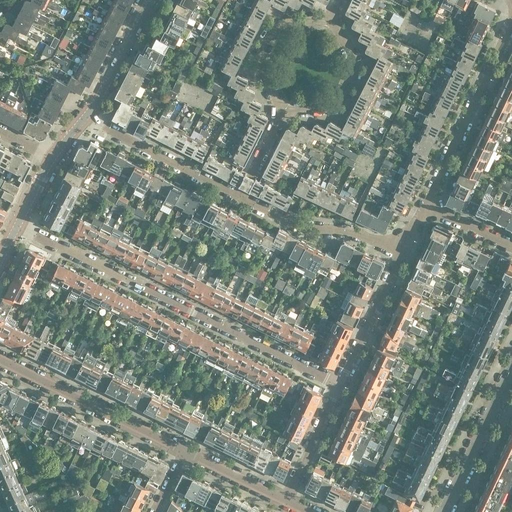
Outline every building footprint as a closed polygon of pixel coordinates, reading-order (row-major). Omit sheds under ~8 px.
[(24,0),(21,8),(44,20),(46,17),(36,11),(39,7),(44,9),(44,8),(30,1),(27,0),(24,0)] [(30,0),(30,1),(44,8),(46,4),(47,4),(60,11),(62,7),(49,0),(30,0)] [(111,0),(112,1),(110,6),(123,13),(128,4),(120,0),(111,0)] [(179,0),(174,10),(189,17),(194,8),(179,0)] [(220,9),(224,0),(223,0),(219,0),(216,7),(220,9)] [(254,0),(253,3),(267,9),(271,0),(254,0)] [(271,0),(274,2),(274,3),(284,8),(285,8),(288,2),(288,0),(271,0)] [(369,0),(351,0),(350,2),(351,3),(364,9),(367,4),(368,5),(370,1),(369,0)] [(443,0),(440,7),(445,9),(447,4),(453,7),(455,3),(455,0),(443,0)] [(455,0),(455,3),(460,5),(455,16),(459,18),(461,15),(465,8),(469,0),(468,0),(455,0)] [(236,5),(247,11),(262,18),(267,9),(253,3),(251,7),(238,1),(236,5)] [(471,14),(474,15),(475,14),(490,21),(495,10),(477,1),(476,4),(473,10),(472,12),(471,14)] [(351,3),(347,12),(356,17),(357,16),(362,19),(363,17),(369,21),(372,14),(364,9),(351,3)] [(246,17),(244,21),(257,28),(262,18),(247,11),(236,5),(234,9),(245,15),(245,16),(246,17)] [(413,5),(410,9),(419,14),(421,10),(421,9),(413,5)] [(96,10),(105,15),(119,22),(123,13),(110,6),(107,11),(98,6),(96,10)] [(215,18),(220,9),(216,7),(211,16),(215,18)] [(21,8),(16,17),(30,24),(32,19),(42,24),(44,20),(21,8)] [(103,18),(101,24),(114,31),(119,22),(105,15),(94,9),(92,13),(103,18)] [(170,19),(184,26),(192,30),(194,26),(186,22),(189,17),(174,10),(170,19)] [(392,11),(389,20),(400,26),(404,16),(392,11)] [(81,14),(76,12),(72,21),(76,23),(81,14)] [(474,15),(470,24),(485,32),(490,21),(475,14),(474,15)] [(356,17),(353,25),(353,26),(362,31),(363,29),(368,31),(369,30),(373,22),(369,21),(363,17),(362,19),(357,16),(356,17)] [(16,17),(12,26),(26,33),(37,38),(38,35),(27,29),(30,24),(16,17)] [(165,28),(178,35),(180,36),(186,39),(188,35),(182,32),(184,26),(170,19),(165,28)] [(240,25),(238,29),(253,37),(257,28),(244,21),(241,26),(240,25)] [(5,23),(1,31),(14,38),(24,43),(26,40),(16,35),(19,30),(25,33),(26,33),(12,26),(6,23),(5,23)] [(391,23),(388,29),(395,33),(398,27),(391,23)] [(97,28),(95,32),(110,39),(114,31),(101,24),(98,29),(97,28)] [(465,35),(468,36),(480,42),(485,32),(470,24),(465,35)] [(229,25),(227,29),(232,32),(235,34),(237,35),(234,40),(248,46),(253,37),(238,29),(234,27),(229,25)] [(210,28),(206,26),(202,35),(206,37),(210,28)] [(163,27),(159,36),(169,42),(174,44),(178,35),(165,28),(163,27)] [(94,36),(92,41),(105,48),(110,39),(95,32),(87,28),(85,32),(93,36),(94,36)] [(359,37),(359,38),(369,43),(370,41),(375,44),(376,42),(381,45),(385,38),(379,35),(369,30),(368,31),(363,29),(362,31),(359,37)] [(63,38),(68,41),(72,33),(67,30),(63,38)] [(213,30),(209,39),(216,42),(218,43),(220,44),(228,48),(243,56),(248,46),(234,40),(229,37),(226,42),(221,40),(218,38),(220,33),(213,30)] [(0,42),(3,44),(13,50),(15,46),(5,41),(7,36),(14,39),(14,38),(1,31),(0,31),(0,42)] [(155,35),(151,44),(165,51),(169,42),(159,36),(155,35)] [(457,44),(461,45),(477,53),(481,43),(480,42),(468,36),(465,42),(463,41),(455,37),(453,41),(457,44)] [(53,37),(49,45),(54,48),(58,40),(53,37)] [(196,44),(201,46),(204,39),(200,37),(196,44)] [(63,38),(58,46),(63,49),(68,41),(63,38)] [(78,45),(87,50),(101,57),(105,48),(92,41),(89,46),(80,41),(78,45)] [(366,50),(366,51),(376,56),(377,54),(380,56),(381,55),(382,56),(389,59),(393,51),(386,47),(381,45),(376,42),(375,44),(370,41),(369,43),(366,50)] [(151,44),(147,42),(142,51),(158,59),(160,60),(165,51),(151,44)] [(42,53),(48,56),(50,55),(54,48),(46,44),(42,53)] [(220,44),(218,48),(222,50),(222,51),(226,53),(227,54),(225,58),(238,65),(243,56),(228,48),(220,44)] [(85,54),(83,59),(96,66),(101,57),(87,50),(78,45),(76,49),(85,54)] [(461,50),(459,55),(472,62),(477,53),(461,45),(459,49),(461,50)] [(158,59),(142,51),(139,50),(134,59),(135,59),(135,60),(149,67),(153,69),(158,59)] [(196,56),(190,53),(185,62),(191,65),(196,56)] [(21,65),(25,58),(20,55),(16,62),(21,65)] [(380,56),(376,65),(389,72),(392,67),(397,70),(398,69),(402,71),(404,67),(399,65),(398,64),(389,59),(382,56),(381,55),(380,56)] [(468,71),(472,62),(459,55),(456,61),(446,56),(442,55),(441,58),(444,60),(450,63),(454,65),(468,71)] [(217,62),(215,66),(218,67),(232,74),(236,77),(237,76),(234,74),(238,65),(225,58),(223,63),(221,62),(218,61),(217,62)] [(79,64),(77,67),(92,75),(96,66),(83,59),(80,64),(79,64)] [(135,60),(130,69),(144,76),(147,71),(152,74),(154,70),(153,69),(149,67),(135,60)] [(448,73),(448,74),(461,80),(463,81),(468,71),(454,65),(450,63),(444,60),(442,63),(450,67),(453,68),(450,74),(448,73)] [(183,61),(178,70),(187,74),(190,67),(191,65),(183,61)] [(408,62),(405,68),(415,73),(418,67),(408,62)] [(376,65),(371,74),(386,82),(388,77),(387,76),(389,72),(376,65)] [(71,75),(70,75),(84,82),(87,84),(92,75),(77,67),(75,71),(76,72),(74,77),(71,75)] [(130,69),(125,78),(140,86),(146,89),(148,85),(150,80),(144,76),(130,69)] [(66,84),(66,85),(69,86),(79,91),(84,82),(70,75),(59,70),(57,74),(68,80),(66,84)] [(187,74),(182,72),(178,81),(182,83),(187,74)] [(236,77),(232,74),(228,83),(238,88),(239,86),(244,89),(245,86),(248,80),(238,74),(237,76),(236,77)] [(383,86),(386,82),(371,74),(366,83),(379,90),(382,86),(383,86)] [(433,78),(442,82),(457,89),(461,80),(448,74),(446,78),(444,78),(435,74),(433,78)] [(504,83),(503,84),(511,88),(511,75),(508,74),(506,78),(505,78),(503,82),(504,83)] [(125,78),(121,87),(134,94),(135,95),(135,94),(141,98),(145,89),(140,86),(125,78)] [(55,79),(51,88),(64,95),(69,86),(66,85),(55,79)] [(175,84),(172,90),(177,92),(181,86),(182,87),(183,85),(177,81),(175,84)] [(223,88),(210,81),(208,85),(214,89),(212,93),(218,96),(220,92),(221,92),(223,88)] [(441,88),(439,92),(453,99),(457,89),(442,82),(440,87),(441,88)] [(48,92),(46,97),(60,104),(64,95),(51,88),(46,85),(41,83),(39,87),(48,92)] [(366,83),(361,92),(377,100),(379,96),(377,95),(379,90),(366,83)] [(511,88),(503,84),(502,87),(500,88),(498,92),(499,93),(499,94),(511,100),(511,88)] [(229,92),(234,95),(245,100),(245,99),(250,101),(251,99),(254,93),(255,92),(254,92),(245,86),(244,89),(239,86),(238,88),(232,85),(229,92)] [(121,87),(120,87),(115,96),(122,100),(122,99),(130,103),(134,94),(121,87)] [(177,93),(167,88),(164,94),(174,99),(177,93)] [(361,92),(356,102),(370,109),(373,104),(378,107),(380,103),(376,100),(377,100),(361,92)] [(425,97),(433,101),(448,108),(453,99),(439,92),(437,97),(435,96),(427,92),(425,97)] [(0,100),(0,118),(1,119),(9,104),(11,100),(13,96),(9,94),(5,102),(5,103),(0,100)] [(495,102),(494,103),(510,111),(511,105),(511,100),(499,94),(497,97),(496,97),(494,101),(495,102)] [(9,104),(1,119),(10,123),(18,108),(17,109),(12,107),(17,98),(13,96),(9,104)] [(161,100),(155,96),(152,103),(158,106),(161,100)] [(34,97),(32,101),(55,113),(60,104),(46,97),(43,102),(34,97)] [(430,110),(430,111),(444,117),(448,108),(433,101),(425,97),(423,101),(431,105),(431,106),(433,107),(430,111),(430,110)] [(18,108),(10,123),(19,128),(20,125),(21,126),(27,114),(21,111),(22,110),(25,104),(23,99),(21,103),(18,108)] [(119,121),(120,122),(126,125),(133,112),(134,110),(130,108),(132,104),(130,103),(122,99),(122,100),(119,106),(119,107),(114,118),(119,121)] [(245,99),(245,100),(241,108),(251,113),(252,111),(257,113),(258,112),(261,104),(251,99),(250,101),(245,99)] [(55,113),(32,101),(30,105),(39,110),(37,115),(38,116),(38,115),(50,122),(55,113)] [(356,102),(352,111),(367,119),(369,114),(368,114),(370,109),(356,102)] [(511,111),(510,111),(494,103),(493,107),(491,107),(489,111),(490,112),(490,113),(509,122),(511,115),(511,111)] [(220,108),(215,106),(211,113),(223,120),(224,118),(217,114),(220,108)] [(417,110),(414,115),(439,127),(444,117),(430,111),(428,115),(426,115),(417,110)] [(141,117),(134,131),(143,136),(146,131),(149,125),(153,117),(155,113),(152,111),(150,113),(146,120),(142,117),(141,117)] [(251,113),(248,119),(264,127),(263,127),(267,119),(268,118),(267,117),(258,112),(257,113),(252,111),(251,113)] [(352,111),(347,120),(361,128),(363,123),(365,123),(367,119),(352,111)] [(126,125),(125,127),(134,131),(141,117),(133,112),(126,125)] [(486,121),(485,122),(500,129),(503,123),(511,128),(511,123),(509,122),(490,113),(488,117),(486,117),(485,120),(486,121)] [(149,125),(146,131),(156,136),(164,120),(166,116),(162,114),(159,120),(153,117),(149,125)] [(50,122),(38,115),(38,116),(36,121),(33,119),(32,122),(27,119),(23,127),(22,129),(33,135),(33,134),(40,138),(43,137),(46,130),(50,122)] [(165,140),(172,127),(175,121),(169,118),(166,116),(164,120),(156,136),(165,140)] [(207,124),(210,118),(204,116),(201,121),(207,124)] [(423,125),(421,131),(434,137),(439,127),(415,116),(413,119),(418,122),(418,123),(423,125)] [(246,125),(244,129),(259,136),(264,127),(248,119),(248,120),(250,121),(248,126),(246,125)] [(342,129),(339,128),(344,131),(361,140),(373,145),(374,142),(363,136),(364,135),(359,132),(361,128),(347,120),(342,129)] [(329,121),(325,128),(324,130),(330,132),(329,134),(339,139),(344,131),(339,128),(340,126),(330,121),(329,121)] [(482,128),(480,132),(499,140),(506,144),(507,140),(503,138),(506,132),(500,129),(485,122),(485,123),(483,123),(482,126),(483,127),(482,128)] [(315,123),(312,129),(311,131),(316,134),(315,136),(325,141),(329,134),(330,132),(324,130),(325,128),(316,123),(315,123)] [(301,125),(297,132),(297,133),(302,136),(301,138),(311,143),(315,136),(316,134),(311,131),(312,129),(302,124),(301,125)] [(174,145),(182,130),(178,128),(177,130),(172,127),(165,140),(174,145)] [(394,129),(391,127),(386,136),(390,138),(394,129)] [(283,136),(282,136),(298,144),(301,138),(302,136),(297,133),(297,132),(288,128),(287,128),(283,136)] [(190,136),(183,150),(193,155),(201,139),(205,131),(202,129),(198,137),(197,137),(196,139),(190,136)] [(244,134),(241,139),(254,146),(259,136),(244,129),(242,133),(244,134)] [(182,130),(174,145),(183,150),(190,136),(185,134),(186,132),(182,130)] [(417,134),(415,139),(430,146),(434,137),(421,131),(419,135),(417,134)] [(491,149),(494,150),(499,140),(480,132),(479,135),(479,136),(477,137),(476,139),(476,141),(476,142),(491,149)] [(282,136),(277,146),(293,154),(296,156),(301,158),(307,161),(309,159),(302,155),(303,154),(294,150),(292,149),(295,144),(297,145),(298,144),(282,136)] [(394,140),(387,137),(384,143),(391,147),(394,140)] [(201,139),(193,155),(202,159),(209,146),(204,143),(205,141),(201,139)] [(254,146),(241,139),(238,145),(236,144),(234,147),(250,155),(254,146)] [(430,146),(415,139),(413,143),(407,140),(405,145),(412,149),(414,150),(426,155),(430,146)] [(234,153),(231,158),(242,164),(243,164),(245,165),(250,155),(234,147),(222,141),(219,145),(232,151),(234,153)] [(74,157),(75,158),(90,166),(90,165),(94,167),(103,148),(98,146),(91,142),(88,148),(82,145),(80,146),(74,157)] [(366,142),(362,151),(373,156),(377,148),(366,142)] [(473,147),(471,152),(486,159),(490,161),(495,151),(494,150),(491,149),(476,142),(474,143),(473,145),(473,147)] [(293,154),(277,146),(272,155),(286,162),(289,157),(290,158),(293,154)] [(359,157),(336,146),(334,150),(357,161),(359,157)] [(3,148),(0,154),(0,164),(5,167),(13,153),(8,150),(9,149),(5,147),(4,149),(3,148)] [(97,161),(101,164),(110,168),(117,155),(107,150),(107,151),(103,148),(97,161)] [(318,153),(310,149),(308,154),(316,157),(318,153)] [(400,154),(407,159),(423,166),(428,156),(426,155),(414,150),(412,155),(409,154),(402,150),(400,154)] [(468,157),(466,162),(481,169),(485,171),(490,161),(486,159),(471,152),(469,153),(468,155),(469,157),(468,157)] [(13,153),(5,167),(14,172),(22,157),(21,157),(21,156),(18,154),(17,155),(13,153)] [(117,155),(110,168),(119,173),(127,158),(118,154),(117,155)] [(209,154),(204,166),(211,170),(211,169),(217,173),(222,163),(214,159),(214,157),(209,154)] [(408,163),(405,169),(419,175),(423,166),(407,159),(399,154),(397,158),(406,162),(408,163)] [(286,162),(272,155),(267,164),(283,172),(294,178),(296,175),(283,168),(286,162)] [(22,157),(14,172),(12,175),(17,178),(22,180),(31,162),(22,157)] [(70,167),(85,175),(89,177),(94,167),(90,166),(75,158),(70,167)] [(127,158),(119,173),(125,176),(123,180),(127,182),(129,178),(136,164),(127,160),(127,158)] [(312,158),(310,163),(319,166),(321,162),(312,158)] [(346,158),(343,162),(353,167),(355,162),(346,158)] [(462,170),(462,171),(477,178),(481,169),(466,162),(465,165),(463,166),(462,168),(462,170)] [(222,163),(217,173),(224,176),(230,179),(236,169),(237,168),(233,166),(232,168),(222,163)] [(136,164),(129,178),(127,182),(132,185),(136,187),(138,183),(145,169),(136,164)] [(263,173),(263,174),(265,175),(264,175),(274,180),(276,181),(279,175),(281,176),(289,181),(291,177),(283,172),(267,164),(263,173)] [(64,176),(64,177),(80,184),(83,186),(86,182),(82,180),(85,175),(70,167),(66,176),(64,176)] [(294,190),(295,191),(304,195),(312,179),(313,176),(316,170),(312,168),(308,177),(307,179),(301,176),(295,189),(295,188),(294,190)] [(145,169),(138,183),(136,187),(135,189),(144,194),(147,187),(155,172),(154,172),(154,173),(145,169)] [(236,169),(230,179),(230,180),(230,181),(239,185),(238,186),(239,186),(240,185),(244,188),(250,176),(246,174),(246,173),(245,172),(244,173),(239,170),(239,171),(236,169)] [(401,173),(399,177),(415,184),(419,175),(405,169),(403,174),(401,173)] [(399,182),(396,187),(410,194),(415,184),(399,177),(389,172),(387,171),(385,175),(397,181),(399,182)] [(457,180),(472,188),(477,178),(462,171),(462,172),(460,172),(459,174),(459,176),(458,180),(457,180)] [(155,172),(147,187),(152,190),(150,194),(151,194),(148,200),(151,202),(157,192),(164,177),(155,172)] [(320,185),(314,199),(323,204),(332,183),(336,174),(333,172),(326,188),(320,185)] [(105,177),(100,174),(97,180),(102,183),(105,177)] [(244,188),(249,190),(248,191),(249,192),(250,191),(258,195),(259,195),(265,184),(264,184),(259,181),(256,180),(256,179),(255,178),(255,179),(250,176),(244,188)] [(62,182),(60,187),(77,196),(82,186),(80,184),(64,177),(62,181),(62,182)] [(164,177),(157,192),(161,195),(157,204),(161,206),(166,197),(172,183),(164,179),(164,177)] [(103,182),(112,186),(114,183),(105,178),(103,182)] [(335,178),(332,183),(323,204),(333,208),(339,194),(334,191),(336,186),(339,180),(335,178)] [(312,179),(304,195),(314,199),(320,185),(315,183),(316,180),(312,179)] [(506,186),(510,188),(511,185),(511,182),(506,180),(504,179),(501,184),(506,186)] [(13,193),(15,194),(18,187),(20,184),(15,181),(13,184),(4,180),(1,187),(13,193)] [(457,180),(452,191),(466,198),(479,204),(481,201),(468,195),(471,188),(472,188),(457,180)] [(174,184),(172,183),(166,197),(163,202),(172,207),(175,202),(182,188),(179,186),(180,184),(175,182),(174,184)] [(265,184),(259,195),(266,198),(266,197),(273,201),(278,191),(268,186),(269,184),(265,182),(264,184),(265,184)] [(111,187),(107,185),(102,196),(106,198),(111,187)] [(342,212),(350,196),(351,193),(354,187),(350,185),(347,192),(341,189),(339,194),(333,208),(342,212)] [(55,196),(55,197),(72,206),(73,206),(76,201),(84,206),(85,205),(90,208),(92,204),(77,196),(60,187),(57,192),(56,192),(55,195),(55,196)] [(392,192),(390,196),(406,203),(410,194),(396,187),(394,193),(392,192)] [(191,192),(182,188),(175,202),(180,205),(175,214),(179,216),(181,212),(184,207),(191,192)] [(491,189),(487,188),(476,211),(475,211),(475,213),(476,213),(476,212),(481,214),(481,216),(483,217),(485,216),(486,217),(494,200),(495,197),(489,194),(491,189)] [(1,196),(5,198),(10,201),(11,202),(14,196),(12,195),(12,194),(4,190),(1,196)] [(278,191),(273,201),(279,204),(279,205),(286,208),(292,197),(290,195),(288,194),(287,196),(278,191)] [(452,191),(452,192),(448,201),(449,203),(449,204),(475,216),(476,213),(475,213),(475,211),(476,211),(479,204),(466,198),(452,191)] [(184,207),(183,209),(181,212),(187,216),(184,222),(187,224),(193,213),(201,197),(191,192),(184,207)] [(116,203),(118,198),(109,194),(107,198),(116,203)] [(129,199),(120,195),(116,203),(125,207),(129,199)] [(350,196),(342,212),(352,217),(358,203),(357,202),(352,200),(353,198),(350,196)] [(390,200),(387,206),(394,210),(401,213),(406,203),(390,196),(388,199),(390,200)] [(51,204),(49,209),(71,220),(73,216),(69,214),(73,206),(72,206),(55,197),(54,200),(52,200),(51,203),(51,204)] [(100,202),(89,197),(87,201),(94,204),(98,207),(100,202)] [(201,197),(193,213),(193,214),(191,218),(199,223),(203,216),(210,203),(201,198),(201,197)] [(493,201),(486,217),(487,216),(491,218),(492,219),(493,220),(495,220),(496,220),(503,206),(498,203),(500,199),(495,197),(493,201)] [(503,206),(496,220),(497,221),(498,222),(499,223),(501,222),(506,225),(505,226),(511,211),(511,202),(508,208),(503,206)] [(210,203),(203,216),(201,220),(210,225),(213,220),(219,207),(210,203)] [(94,214),(98,207),(94,204),(90,212),(94,214)] [(383,204),(378,215),(389,221),(389,219),(391,219),(392,216),(391,215),(394,210),(387,206),(383,204)] [(219,207),(213,220),(210,225),(215,228),(212,233),(217,235),(222,225),(229,211),(228,212),(219,207)] [(361,208),(356,219),(368,224),(369,224),(370,225),(373,226),(374,226),(374,227),(381,231),(384,229),(385,229),(389,221),(378,215),(363,208),(363,209),(361,208)] [(44,219),(43,221),(54,226),(54,228),(56,229),(58,228),(59,229),(59,227),(61,228),(64,222),(68,224),(71,220),(49,209),(47,214),(45,214),(44,217),(44,219)] [(229,211),(222,225),(218,234),(227,239),(232,230),(239,216),(229,211)] [(141,218),(133,214),(131,218),(139,222),(141,218)] [(239,216),(232,230),(230,234),(238,238),(241,234),(247,221),(239,217),(239,216)] [(67,233),(73,235),(77,238),(77,239),(80,241),(82,240),(90,224),(85,222),(85,221),(81,219),(76,228),(71,225),(67,233)] [(90,224),(82,240),(83,241),(83,242),(86,244),(88,243),(92,245),(100,229),(101,227),(103,221),(100,220),(97,225),(91,222),(90,224)] [(100,229),(92,245),(96,247),(97,249),(99,250),(101,250),(102,250),(110,234),(110,232),(105,229),(108,223),(103,221),(101,227),(100,229)] [(247,221),(241,234),(239,239),(244,241),(241,248),(245,250),(250,239),(257,226),(247,221)] [(436,226),(431,235),(447,243),(453,232),(450,231),(438,225),(436,226)] [(257,226),(250,239),(246,248),(255,252),(259,244),(266,231),(257,226)] [(183,232),(174,227),(172,232),(181,237),(183,232)] [(276,234),(273,242),(270,248),(267,253),(271,255),(273,250),(278,253),(281,247),(288,234),(289,233),(279,228),(276,234)] [(266,231),(259,244),(260,244),(260,243),(265,245),(262,251),(267,253),(270,248),(273,242),(276,234),(267,230),(266,231)] [(110,234),(102,250),(103,252),(106,254),(108,253),(112,255),(120,237),(111,232),(110,234)] [(122,233),(120,237),(112,255),(116,257),(116,258),(118,260),(120,259),(121,259),(121,260),(129,244),(130,241),(132,237),(122,233)] [(288,234),(281,247),(290,252),(297,239),(288,234)] [(431,235),(427,246),(440,252),(440,251),(442,252),(446,243),(444,242),(431,235)] [(297,239),(290,252),(289,256),(298,260),(300,257),(307,243),(297,239)] [(129,244),(121,260),(121,261),(124,262),(126,262),(131,264),(138,248),(139,246),(130,241),(129,244)] [(341,243),(335,256),(335,257),(331,266),(342,272),(347,263),(348,261),(355,247),(345,242),(344,241),(344,242),(342,243),(341,242),(341,243)] [(307,243),(300,257),(309,262),(316,248),(307,243)] [(463,260),(470,247),(462,243),(455,258),(458,260),(462,262),(463,260)] [(138,248),(131,264),(135,266),(135,268),(139,269),(140,269),(141,269),(148,253),(149,251),(139,246),(138,248)] [(427,246),(422,255),(435,262),(438,255),(447,259),(448,256),(440,252),(427,246)] [(355,247),(348,261),(357,266),(364,252),(354,248),(355,247)] [(470,247),(463,260),(471,263),(470,265),(469,264),(465,272),(469,274),(473,264),(480,251),(470,247)] [(316,248),(309,262),(314,264),(311,271),(315,273),(318,266),(326,252),(325,253),(316,248)] [(26,255),(23,259),(39,267),(40,267),(44,259),(43,259),(44,257),(43,256),(42,255),(39,253),(37,254),(28,249),(28,250),(27,250),(25,254),(26,255)] [(148,253),(141,269),(142,269),(142,271),(145,273),(147,272),(151,274),(158,258),(159,256),(149,251),(148,253)] [(480,251),(473,264),(478,267),(470,283),(475,286),(477,281),(482,272),(490,256),(480,251)] [(511,260),(494,251),(491,257),(489,262),(496,266),(505,270),(506,270),(511,273),(511,260)] [(326,252),(318,266),(319,267),(318,269),(327,273),(329,270),(335,257),(335,256),(326,252)] [(364,252),(357,266),(366,270),(366,271),(366,272),(373,257),(364,252)] [(275,268),(281,256),(278,254),(272,266),(275,268)] [(168,263),(160,278),(161,279),(162,281),(164,282),(166,281),(170,283),(178,268),(183,257),(179,255),(174,263),(169,261),(168,263)] [(374,255),(373,257),(366,272),(369,273),(365,283),(373,287),(378,277),(385,263),(385,260),(384,260),(374,255)] [(422,255),(417,266),(430,272),(435,274),(440,264),(435,262),(422,255)] [(159,256),(158,258),(151,274),(155,276),(155,277),(158,279),(160,278),(168,263),(169,261),(164,258),(159,256)] [(178,268),(170,283),(173,285),(173,286),(176,288),(178,287),(180,288),(187,272),(188,270),(182,267),(187,259),(183,257),(178,268)] [(19,268),(19,269),(34,277),(39,267),(23,259),(22,263),(20,263),(18,267),(19,268)] [(52,264),(48,272),(54,274),(59,264),(53,262),(52,264)] [(187,272),(180,288),(181,290),(184,291),(185,291),(189,293),(197,277),(203,264),(199,262),(194,273),(188,270),(187,272)] [(63,266),(59,264),(54,274),(51,280),(48,286),(58,291),(61,284),(68,269),(68,267),(64,265),(63,266)] [(197,277),(189,293),(193,295),(194,297),(197,298),(199,297),(207,282),(208,280),(202,277),(207,266),(203,264),(197,277)] [(250,273),(254,275),(258,269),(253,266),(250,273)] [(417,266),(412,276),(425,282),(429,284),(434,286),(436,281),(439,282),(441,277),(435,274),(430,272),(417,266)] [(493,272),(502,276),(506,277),(503,283),(511,286),(511,273),(506,270),(505,270),(496,266),(493,272)] [(235,273),(244,277),(247,272),(245,271),(240,269),(238,267),(235,273)] [(68,269),(61,284),(71,289),(78,274),(75,272),(74,270),(70,268),(69,269),(68,269)] [(268,272),(261,268),(257,276),(264,279),(268,272)] [(16,274),(14,278),(29,286),(34,277),(19,269),(18,269),(17,269),(15,273),(16,274)] [(354,273),(345,269),(343,272),(352,277),(354,273)] [(244,277),(254,282),(257,277),(247,272),(244,277)] [(487,274),(482,272),(477,281),(483,284),(487,274)] [(78,274),(71,289),(80,294),(88,278),(87,278),(87,277),(83,275),(82,276),(78,274)] [(207,282),(199,297),(200,298),(200,300),(203,301),(205,300),(209,302),(216,287),(221,277),(217,276),(214,283),(208,280),(207,282)] [(412,276),(407,286),(410,288),(422,293),(429,296),(431,291),(434,286),(425,282),(412,276)] [(9,288),(6,294),(22,302),(25,303),(33,288),(29,286),(14,278),(12,282),(10,282),(8,286),(9,288)] [(88,278),(80,294),(87,297),(83,303),(87,305),(97,283),(94,282),(94,280),(90,278),(88,279),(88,278)] [(279,278),(275,286),(283,290),(287,282),(279,278)] [(458,279),(456,284),(462,287),(465,282),(458,279)] [(354,289),(354,290),(368,297),(369,297),(374,287),(372,286),(365,283),(360,281),(355,290),(354,289)] [(102,285),(97,283),(87,305),(97,310),(100,303),(107,288),(107,286),(103,285),(102,285)] [(489,289),(495,292),(511,300),(511,286),(503,283),(501,288),(497,286),(492,284),(489,289)] [(458,295),(462,287),(456,284),(452,292),(458,295)] [(216,287),(209,302),(213,304),(213,306),(216,307),(218,307),(226,291),(227,289),(217,285),(216,287)] [(295,288),(290,286),(287,292),(292,295),(295,288)] [(328,290),(321,286),(317,295),(324,298),(328,290)] [(486,295),(492,298),(495,299),(493,305),(508,312),(508,310),(510,310),(511,307),(511,306),(511,302),(511,300),(495,292),(489,289),(482,286),(480,290),(479,291),(486,295)] [(107,288),(100,303),(109,308),(117,293),(113,291),(113,290),(109,288),(108,288),(107,288)] [(364,306),(368,297),(354,290),(351,288),(346,298),(349,299),(364,306)] [(406,288),(401,299),(429,313),(437,316),(439,311),(432,308),(421,303),(418,301),(421,296),(409,290),(406,288)] [(226,291),(218,307),(219,307),(220,309),(222,311),(224,310),(228,312),(235,296),(236,294),(227,289),(226,291)] [(305,293),(299,291),(296,297),(301,299),(305,293)] [(315,294),(309,291),(304,301),(311,304),(315,294)] [(2,299),(0,303),(0,329),(5,319),(13,303),(16,299),(6,294),(5,293),(2,299)] [(117,293),(109,308),(105,316),(110,319),(114,310),(119,313),(126,297),(126,296),(122,294),(121,295),(117,293)] [(245,301),(238,316),(238,317),(239,318),(242,320),(243,319),(247,321),(256,304),(258,298),(249,293),(245,301)] [(235,296),(228,312),(232,314),(232,316),(235,317),(237,316),(238,316),(245,301),(246,299),(236,294),(235,296)] [(321,298),(316,295),(312,305),(316,307),(321,298)] [(126,297),(119,313),(117,318),(127,322),(129,318),(136,302),(132,300),(132,299),(128,297),(127,298),(126,297)] [(257,326),(264,310),(265,308),(267,304),(268,303),(258,298),(256,304),(247,321),(252,323),(252,325),(255,326),(256,326),(257,326)] [(342,307),(345,309),(359,315),(364,306),(349,299),(346,298),(342,307)] [(401,299),(396,310),(411,317),(413,312),(427,318),(429,313),(401,299)] [(136,302),(129,318),(127,322),(136,327),(139,322),(146,307),(146,306),(142,304),(140,304),(136,302)] [(474,309),(484,314),(503,323),(505,317),(507,317),(508,314),(507,312),(508,312),(493,305),(490,310),(476,303),(474,309)] [(274,315),(267,331),(271,332),(271,334),(274,336),(276,335),(284,320),(285,317),(280,315),(282,308),(278,306),(274,315)] [(146,307),(139,322),(145,325),(141,334),(144,335),(148,327),(155,312),(152,310),(152,309),(148,307),(146,307)] [(50,308),(46,315),(56,320),(59,313),(50,308)] [(264,310),(257,326),(258,326),(258,328),(261,329),(263,329),(267,331),(274,315),(275,313),(265,308),(264,310)] [(356,326),(360,316),(359,315),(345,309),(342,314),(340,313),(337,320),(353,328),(355,325),(356,326)] [(471,315),(482,320),(485,321),(482,326),(498,334),(498,333),(500,332),(501,329),(500,328),(503,323),(484,314),(474,309),(471,315)] [(391,320),(409,329),(425,337),(427,331),(411,324),(408,322),(411,317),(396,310),(391,320)] [(155,312),(148,327),(144,335),(148,337),(152,329),(158,332),(165,317),(165,316),(164,315),(161,313),(159,314),(155,312)] [(284,320),(276,335),(277,336),(277,337),(280,339),(282,338),(286,340),(293,325),(297,318),(287,313),(285,318),(284,320)] [(293,325),(286,340),(290,342),(291,344),(294,345),(295,345),(296,345),(303,330),(305,327),(299,324),(303,316),(299,314),(293,325)] [(5,319),(0,329),(0,338),(1,340),(4,341),(6,341),(7,341),(14,326),(17,321),(7,316),(5,319)] [(165,317),(158,332),(164,335),(162,339),(165,341),(167,336),(175,321),(171,320),(171,318),(167,316),(166,317),(165,317)] [(437,322),(434,328),(439,330),(444,320),(440,318),(439,322),(437,322)] [(29,320),(24,331),(16,346),(20,348),(21,350),(23,351),(25,350),(26,351),(34,336),(28,333),(33,322),(29,320)] [(337,320),(332,329),(349,338),(349,337),(351,336),(352,333),(351,332),(353,328),(337,320)] [(386,331),(404,340),(414,345),(417,339),(406,335),(403,333),(406,328),(409,329),(391,320),(386,331)] [(175,321),(167,336),(178,341),(185,326),(184,326),(184,324),(180,322),(179,323),(175,321)] [(303,330),(296,345),(297,345),(297,347),(300,348),(302,348),(306,350),(310,342),(312,337),(318,325),(313,323),(309,332),(304,329),(304,330),(303,330)] [(458,328),(474,336),(492,345),(495,340),(496,339),(498,336),(497,335),(498,334),(482,326),(480,331),(477,330),(461,323),(458,328)] [(34,336),(26,351),(27,353),(30,354),(31,354),(36,356),(43,341),(50,327),(46,325),(39,339),(34,336)] [(77,325),(74,330),(81,333),(83,328),(77,325)] [(14,326),(7,341),(7,342),(7,343),(10,345),(12,344),(16,346),(24,331),(14,326)] [(185,326),(178,341),(187,346),(194,331),(191,329),(191,328),(187,326),(185,327),(185,326)] [(455,334),(471,341),(474,343),(472,349),(487,356),(488,354),(489,354),(491,351),(490,350),(492,345),(474,336),(458,328),(454,327),(452,332),(455,334)] [(332,329),(327,339),(344,347),(344,346),(346,346),(348,343),(347,341),(349,338),(332,329)] [(434,329),(429,339),(434,341),(439,331),(434,329)] [(87,330),(85,335),(94,339),(96,334),(87,330)] [(194,331),(187,346),(197,351),(204,336),(204,334),(200,332),(198,333),(194,331)] [(382,342),(382,343),(395,349),(396,349),(398,343),(412,350),(414,345),(404,340),(386,331),(381,342),(382,342)] [(204,336),(197,351),(207,356),(214,341),(211,339),(210,337),(206,335),(205,336),(204,336)] [(327,339),(323,349),(340,357),(340,356),(342,355),(343,352),(342,351),(344,347),(327,339)] [(43,341),(36,356),(40,358),(40,359),(43,361),(45,360),(46,361),(53,346),(43,341)] [(214,341),(207,356),(216,361),(223,345),(223,344),(220,342),(218,343),(214,341)] [(310,342),(306,350),(305,352),(311,355),(315,345),(310,342)] [(382,343),(379,348),(396,356),(398,350),(396,349),(395,349),(382,343)] [(447,350),(453,353),(463,358),(482,367),(484,361),(486,361),(487,358),(487,357),(487,356),(472,349),(470,353),(450,344),(447,350)] [(223,345),(216,361),(214,366),(223,370),(226,365),(233,350),(229,348),(229,346),(225,345),(224,346),(223,345)] [(53,346),(46,361),(47,363),(49,364),(51,363),(56,366),(63,350),(53,346)] [(75,352),(73,355),(66,370),(66,371),(67,372),(69,374),(71,373),(76,375),(83,360),(88,350),(83,348),(80,354),(75,352)] [(374,359),(391,366),(402,372),(404,367),(401,366),(403,360),(400,358),(396,356),(379,348),(377,353),(376,353),(374,356),(375,358),(374,359)] [(320,357),(319,359),(335,367),(335,366),(337,365),(338,362),(338,361),(340,357),(323,349),(319,356),(320,357)] [(63,350),(56,366),(60,368),(60,369),(63,371),(65,370),(66,370),(73,355),(63,350)] [(189,352),(185,350),(183,355),(183,356),(181,360),(184,362),(185,357),(187,357),(189,352)] [(233,350),(226,365),(223,372),(232,376),(236,370),(243,355),(242,355),(242,353),(238,351),(237,352),(233,350)] [(83,360),(76,375),(80,377),(80,379),(83,380),(84,380),(86,380),(93,365),(87,362),(91,353),(88,352),(83,360)] [(143,362),(146,356),(137,352),(134,358),(138,359),(143,362)] [(450,359),(461,363),(464,365),(461,370),(477,378),(477,376),(479,376),(480,373),(479,372),(482,367),(463,358),(453,353),(450,359)] [(93,365),(86,380),(86,382),(89,384),(91,383),(96,385),(103,370),(107,362),(109,356),(105,354),(103,360),(99,368),(93,365)] [(420,359),(426,362),(428,357),(422,354),(420,359)] [(243,355),(236,370),(233,375),(243,380),(245,375),(253,360),(243,355)] [(372,364),(370,369),(386,377),(390,369),(394,371),(393,372),(394,374),(399,377),(402,372),(391,366),(374,359),(373,359),(371,362),(372,364)] [(253,360),(245,375),(243,380),(253,384),(255,380),(262,364),(262,363),(258,361),(256,362),(253,360)] [(103,370),(96,385),(99,387),(100,389),(103,390),(104,389),(105,390),(113,374),(113,375),(107,372),(112,363),(107,361),(103,370)] [(157,361),(154,367),(162,371),(165,365),(157,361)] [(262,364),(255,380),(253,384),(262,389),(265,385),(272,369),(268,367),(268,366),(264,364),(263,365),(262,364)] [(431,370),(426,368),(421,379),(426,381),(431,370)] [(442,374),(453,379),(468,388),(471,389),(474,384),(476,383),(477,380),(476,379),(477,378),(461,370),(459,375),(445,368),(442,374)] [(272,369),(265,385),(274,389),(282,374),(281,374),(281,372),(277,370),(276,371),(272,369)] [(365,379),(365,380),(381,387),(392,392),(396,394),(398,390),(394,388),(388,386),(386,386),(385,387),(382,385),(386,377),(370,369),(367,374),(366,374),(364,377),(365,379)] [(113,374),(105,390),(106,390),(105,391),(110,394),(110,392),(115,395),(123,379),(113,374)] [(133,384),(125,400),(125,401),(129,403),(130,402),(135,404),(143,389),(149,375),(146,374),(139,387),(133,384)] [(282,374),(274,389),(284,394),(285,392),(287,390),(292,379),(288,377),(288,376),(284,374),(282,374)] [(143,389),(135,404),(139,406),(138,408),(142,410),(143,409),(145,409),(152,394),(155,389),(149,386),(153,377),(150,375),(143,389)] [(0,379),(0,401),(2,402),(4,400),(10,387),(10,386),(7,385),(8,384),(0,379)] [(123,379),(115,395),(119,397),(119,398),(123,400),(123,399),(125,400),(133,384),(123,379)] [(287,390),(291,392),(292,392),(297,382),(292,379),(287,390)] [(437,387),(447,392),(465,401),(468,396),(469,396),(470,393),(470,391),(469,389),(468,389),(468,388),(453,379),(453,380),(456,381),(453,388),(446,384),(446,385),(439,381),(437,387)] [(362,385),(360,390),(376,398),(380,390),(383,392),(383,393),(384,395),(389,398),(390,397),(394,399),(396,395),(392,393),(381,387),(365,380),(364,380),(363,381),(361,383),(362,385)] [(425,384),(420,381),(416,389),(421,391),(425,384)] [(168,388),(162,399),(155,414),(158,416),(158,417),(162,419),(163,418),(164,419),(172,404),(166,401),(174,385),(170,384),(168,388)] [(305,386),(300,396),(317,404),(319,400),(321,400),(322,396),(321,394),(322,393),(312,389),(312,387),(308,385),(307,386),(306,386),(305,386)] [(4,400),(3,402),(0,407),(0,413),(2,414),(7,419),(13,407),(20,392),(19,391),(18,389),(12,386),(10,387),(4,400)] [(152,394),(145,409),(144,411),(149,413),(149,412),(155,414),(162,399),(167,388),(164,386),(160,393),(161,394),(159,397),(152,394)] [(447,400),(445,404),(460,412),(460,411),(462,411),(463,408),(463,407),(465,401),(447,392),(437,387),(433,393),(442,397),(442,398),(447,400)] [(355,400),(355,401),(387,416),(389,411),(378,406),(376,407),(376,408),(372,406),(376,398),(360,390),(358,395),(356,395),(355,398),(355,400)] [(20,392),(13,407),(22,412),(29,396),(26,395),(25,393),(22,391),(20,392)] [(29,396),(22,412),(32,416),(39,401),(35,399),(35,397),(32,396),(30,397),(29,396)] [(300,396),(295,407),(312,415),(312,414),(314,414),(316,410),(315,408),(317,404),(300,396)] [(39,401),(32,416),(42,421),(49,406),(45,404),(45,402),(42,400),(40,402),(39,401)] [(352,406),(350,411),(366,419),(370,411),(373,413),(373,414),(374,416),(379,419),(380,418),(384,420),(387,416),(355,401),(354,401),(353,402),(351,405),(352,406)] [(414,405),(410,403),(406,412),(410,414),(414,405)] [(426,409),(437,414),(455,423),(457,418),(459,417),(460,414),(460,413),(460,412),(445,404),(443,409),(442,409),(438,407),(429,403),(426,409)] [(172,404),(164,419),(165,419),(164,420),(168,422),(169,421),(175,424),(182,409),(172,404)] [(49,406),(42,421),(52,426),(59,411),(55,409),(55,407),(52,405),(50,406),(49,406)] [(249,416),(252,412),(242,407),(240,412),(249,416)] [(295,407),(290,417),(307,425),(309,421),(311,421),(312,417),(312,415),(295,407)] [(396,408),(393,414),(394,414),(398,416),(401,410),(396,408)] [(182,409),(175,424),(178,426),(178,427),(182,429),(182,428),(184,429),(192,413),(182,409)] [(192,413),(184,429),(185,429),(184,430),(188,432),(189,431),(194,434),(202,418),(204,414),(194,409),(192,413)] [(437,422),(435,426),(450,434),(450,433),(451,433),(453,430),(452,428),(455,423),(437,414),(426,409),(423,415),(432,419),(431,420),(437,422)] [(59,411),(52,426),(62,431),(69,416),(65,414),(65,412),(62,410),(60,412),(59,411)] [(202,418),(194,434),(198,435),(197,437),(202,439),(202,438),(204,438),(211,423),(206,420),(210,411),(206,410),(202,418)] [(345,421),(345,422),(372,435),(375,436),(377,431),(374,430),(368,427),(367,428),(365,429),(362,427),(366,419),(350,411),(348,416),(346,416),(345,419),(345,421)] [(408,413),(404,411),(399,422),(404,424),(408,413)] [(259,421),(261,416),(252,412),(250,417),(259,421)] [(69,416),(62,431),(72,436),(79,421),(75,419),(75,417),(71,415),(69,416)] [(307,425),(290,417),(285,427),(282,433),(297,440),(299,441),(302,435),(304,435),(306,430),(305,429),(307,425)] [(212,422),(211,423),(204,438),(205,439),(204,440),(208,442),(209,441),(213,443),(221,427),(225,419),(222,418),(220,422),(219,422),(217,425),(212,422)] [(79,421),(72,436),(68,443),(78,449),(82,441),(89,426),(85,424),(85,422),(81,420),(80,421),(79,421)] [(221,427),(213,443),(215,444),(214,445),(218,447),(218,446),(223,448),(231,432),(237,422),(233,421),(231,425),(224,423),(222,427),(221,427)] [(342,427),(340,432),(362,443),(365,437),(370,440),(375,442),(378,437),(375,436),(372,435),(345,422),(344,422),(343,423),(341,426),(342,427)] [(403,424),(399,422),(395,431),(399,433),(403,424)] [(17,423),(15,427),(25,432),(27,428),(17,423)] [(391,431),(394,425),(390,423),(388,423),(385,429),(387,430),(391,431)] [(89,426),(82,441),(88,444),(83,456),(86,457),(92,446),(99,431),(95,429),(95,427),(91,425),(90,426),(89,426)] [(231,432),(223,448),(225,449),(224,450),(228,452),(229,451),(233,453),(241,437),(246,426),(242,425),(237,435),(231,432)] [(416,430),(427,435),(445,444),(447,439),(449,439),(450,436),(449,435),(450,434),(435,426),(433,431),(427,428),(427,429),(419,425),(416,430)] [(99,431),(92,446),(98,449),(93,461),(93,463),(95,464),(101,451),(109,436),(105,434),(105,431),(101,430),(100,431),(99,431)] [(416,430),(413,437),(421,441),(427,444),(425,448),(440,455),(441,455),(443,452),(442,450),(445,444),(427,435),(416,430)] [(335,440),(335,442),(335,443),(351,451),(362,456),(369,459),(371,454),(364,451),(359,449),(362,443),(340,432),(337,437),(336,437),(335,440)] [(395,446),(400,436),(395,434),(391,445),(395,446)] [(109,436),(101,451),(111,456),(119,440),(118,440),(115,438),(115,436),(111,435),(109,436)] [(5,436),(1,438),(0,437),(0,450),(5,448),(9,447),(5,436)] [(241,437),(233,453),(234,454),(234,455),(238,457),(238,456),(243,458),(251,442),(241,437)] [(253,438),(251,442),(243,458),(244,459),(244,460),(247,462),(249,461),(253,463),(261,447),(263,443),(259,441),(253,438)] [(261,447),(253,463),(257,465),(258,467),(261,469),(262,468),(263,468),(271,452),(265,449),(270,441),(266,438),(261,447)] [(24,441),(30,450),(37,446),(27,439),(24,441)] [(290,439),(287,446),(290,448),(292,445),(297,447),(299,444),(290,439)] [(119,440),(111,456),(112,455),(121,460),(129,445),(124,443),(124,441),(123,440),(121,440),(120,440),(119,440)] [(332,449),(329,454),(346,462),(350,453),(353,455),(353,456),(354,458),(360,461),(362,456),(351,451),(335,443),(335,444),(333,444),(332,447),(332,449)] [(129,445),(121,460),(131,465),(139,450),(138,450),(138,448),(134,446),(133,447),(129,445)] [(395,447),(389,445),(384,455),(390,457),(395,447)] [(408,447),(406,452),(415,456),(416,457),(435,466),(439,457),(440,455),(425,448),(423,453),(417,450),(417,451),(408,447)] [(5,448),(0,450),(0,463),(10,459),(5,448)] [(139,450),(131,465),(141,470),(149,455),(144,453),(144,451),(141,450),(139,450)] [(501,457),(499,461),(511,467),(511,454),(504,451),(504,452),(502,452),(501,455),(501,457)] [(271,452),(263,468),(264,469),(264,470),(267,472),(268,471),(273,473),(281,457),(271,452)] [(406,452),(403,459),(411,463),(416,465),(414,469),(430,477),(434,468),(435,466),(416,457),(415,456),(406,452)] [(322,453),(320,457),(324,459),(324,461),(329,464),(332,458),(329,456),(322,453)] [(54,455),(51,459),(57,465),(60,460),(54,455)] [(149,455),(141,470),(151,475),(158,460),(157,459),(157,458),(154,456),(152,457),(149,455)] [(10,459),(0,463),(0,476),(15,470),(20,468),(15,457),(10,459)] [(281,457),(273,473),(277,475),(277,477),(281,478),(282,478),(283,478),(291,462),(281,457)] [(158,460),(151,475),(149,478),(153,480),(154,479),(158,481),(160,482),(168,467),(166,464),(167,464),(166,463),(159,460),(158,460)] [(495,471),(511,479),(511,477),(511,467),(499,461),(497,466),(495,466),(494,469),(495,471)] [(81,468),(71,463),(68,469),(66,474),(74,482),(81,468)] [(313,472),(305,488),(306,489),(306,491),(309,492),(310,491),(315,493),(323,477),(326,471),(315,466),(313,472)] [(398,468),(395,473),(406,478),(424,487),(429,478),(430,477),(414,469),(412,474),(412,475),(398,468)] [(113,472),(105,469),(101,478),(108,481),(113,472)] [(15,470),(0,476),(0,480),(0,481),(0,484),(2,488),(20,481),(24,479),(21,473),(17,475),(15,470)] [(183,472),(175,487),(173,492),(179,495),(175,503),(176,503),(179,506),(185,492),(192,477),(189,475),(189,473),(185,471),(184,473),(183,472)] [(323,477),(315,493),(316,494),(316,496),(319,497),(320,496),(325,498),(332,482),(337,473),(333,471),(330,477),(331,477),(329,481),(323,477)] [(491,479),(490,481),(507,489),(511,491),(511,483),(510,483),(511,479),(495,471),(493,474),(491,474),(490,478),(491,479)] [(395,473),(392,480),(401,484),(401,485),(403,486),(406,487),(404,491),(403,493),(410,497),(413,498),(415,499),(418,500),(419,499),(424,487),(406,478),(395,473)] [(192,477),(185,492),(195,497),(202,482),(198,480),(198,478),(195,476),(193,477),(192,477)] [(332,482),(325,498),(325,499),(326,501),(329,502),(330,501),(335,503),(342,487),(343,487),(346,479),(345,479),(343,478),(339,485),(333,482),(332,482)] [(150,489),(145,486),(131,479),(125,490),(145,500),(147,496),(149,495),(151,491),(150,490),(150,489)] [(342,487),(335,503),(335,504),(336,506),(339,507),(340,506),(344,508),(352,492),(357,482),(354,480),(349,490),(343,487),(342,487)] [(20,481),(2,488),(3,492),(5,492),(8,499),(13,497),(14,499),(25,494),(25,492),(28,491),(24,483),(21,484),(20,481)] [(202,482),(195,497),(205,502),(212,487),(208,485),(208,483),(205,481),(203,482),(202,482)] [(487,487),(485,491),(502,499),(505,501),(510,491),(507,489),(490,481),(489,482),(488,483),(486,486),(487,487)] [(147,482),(145,486),(150,489),(150,490),(151,491),(155,492),(157,487),(156,487),(156,486),(147,482)] [(95,488),(86,483),(83,491),(90,498),(95,488)] [(212,487),(205,502),(215,507),(222,492),(218,490),(218,488),(214,486),(213,487),(212,487)] [(388,486),(385,492),(396,497),(396,498),(391,508),(398,511),(410,511),(413,507),(412,506),(413,506),(412,505),(415,499),(413,498),(410,497),(403,493),(388,486)] [(127,496),(125,502),(140,509),(141,509),(142,508),(144,506),(143,504),(145,500),(125,490),(121,488),(119,492),(127,496)] [(77,490),(66,495),(68,500),(79,496),(77,490)] [(222,492),(215,507),(225,511),(232,496),(228,494),(228,493),(224,491),(223,492),(222,492)] [(352,492),(344,508),(345,508),(345,510),(349,511),(350,511),(352,511),(354,511),(362,497),(364,493),(361,491),(358,495),(353,492),(352,492)] [(480,501),(480,502),(497,510),(502,499),(485,491),(483,496),(481,497),(480,500),(480,501)] [(14,499),(8,501),(11,509),(12,508),(14,511),(30,504),(35,502),(34,499),(32,500),(29,492),(25,494),(14,499)] [(362,497),(354,511),(367,511),(369,509),(372,503),(372,502),(374,498),(375,495),(372,493),(371,496),(364,493),(362,497)] [(85,494),(72,500),(79,509),(86,505),(89,499),(85,494)] [(232,496),(225,511),(236,511),(242,501),(238,499),(238,497),(234,496),(233,497),(232,496)] [(94,509),(98,501),(91,497),(85,510),(89,511),(92,511),(94,509)] [(112,507),(120,511),(121,511),(140,511),(141,511),(140,510),(140,509),(125,502),(117,498),(112,507)] [(242,501),(236,511),(248,511),(252,506),(248,504),(248,502),(244,500),(243,502),(242,501)] [(185,511),(179,506),(176,503),(175,503),(172,501),(166,511),(185,511)] [(39,511),(35,502),(30,504),(14,511),(13,511),(39,511)] [(476,509),(475,511),(495,511),(497,510),(480,502),(479,504),(477,505),(476,508),(476,509)]
